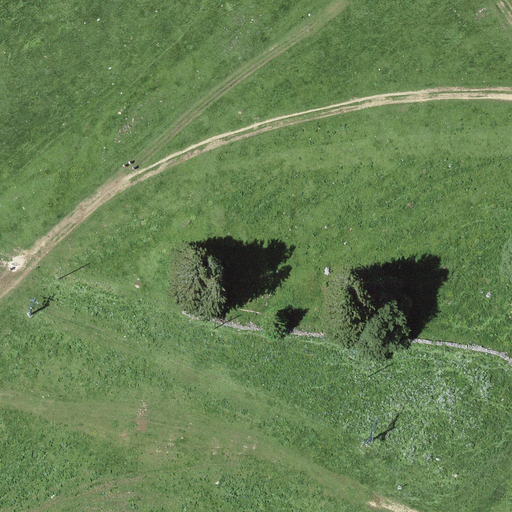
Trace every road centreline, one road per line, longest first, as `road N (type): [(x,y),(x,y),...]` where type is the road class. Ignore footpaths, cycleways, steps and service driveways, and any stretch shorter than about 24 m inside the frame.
road 1 (track): [(0,291),(237,84),(353,0)]
road 2 (track): [(101,206),(263,131),(416,100),(511,100)]
road 3 (track): [(0,401),(193,425),(320,471),(398,511)]
